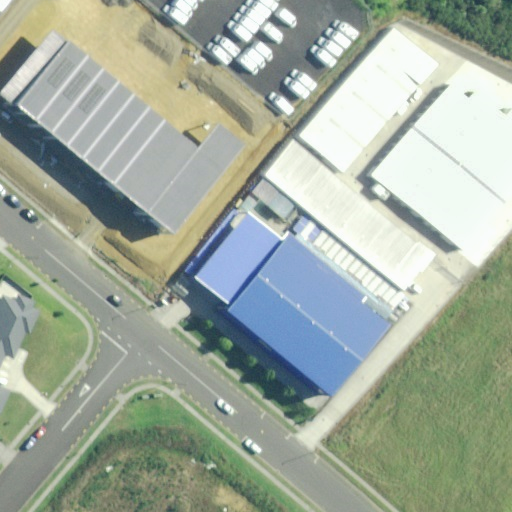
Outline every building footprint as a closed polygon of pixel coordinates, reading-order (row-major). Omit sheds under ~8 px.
[(386,28),(298,133),(343,171),(431,66),(386,28)] [(435,255),(292,135),(257,177),(320,229),(401,296),(435,255)] [(352,296),(280,232),(270,242),(239,215),(186,275),(216,303),(211,309),(310,396),(373,325),(347,302),(352,296)] [(401,296),(320,229),(308,243),(389,310),(401,296)] [(26,302),(10,295),(7,301),(0,297),(0,394),(2,391),(0,389),(0,356),(6,359),(13,344),(13,343),(18,332),(22,333),(31,311),(24,307),(26,302)]
